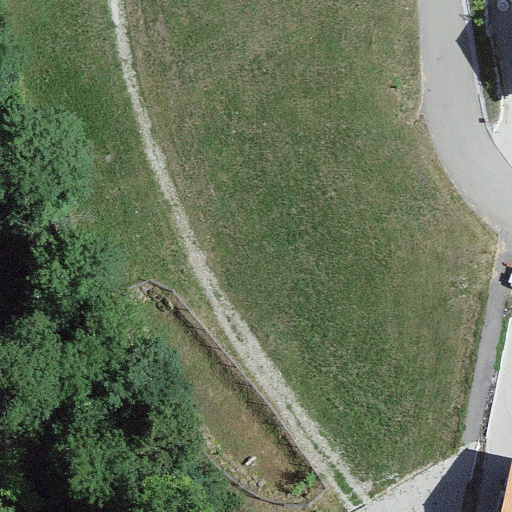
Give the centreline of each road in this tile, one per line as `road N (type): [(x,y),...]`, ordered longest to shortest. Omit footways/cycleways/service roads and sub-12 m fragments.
road 1 (track): [(113,0),(144,153),(212,305),(361,511)]
road 2 (residential): [(440,0),(456,121),(482,171),(511,205)]
